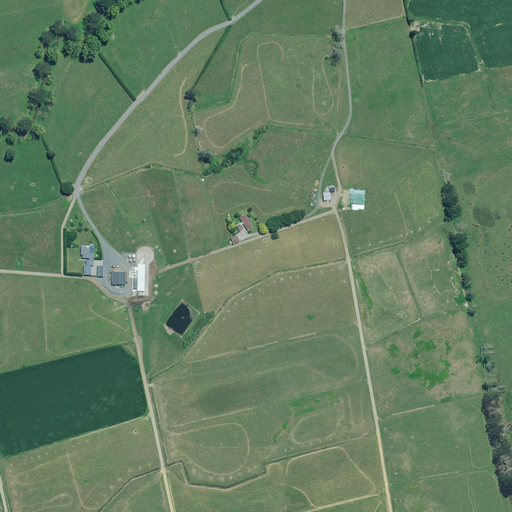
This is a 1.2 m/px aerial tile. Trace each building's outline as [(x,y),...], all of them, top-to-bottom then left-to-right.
[(330,200),(329,193),(322,193),(323,201),(330,200)] [(246,230),(252,226),(245,214),(239,218),(246,230)] [(239,242),(236,236),(230,238),(233,245),(239,242)] [(80,245),(80,255),(82,255),(81,258),(88,258),(88,260),(86,260),(85,265),(83,265),(83,275),(90,275),(91,266),(93,266),(93,253),(89,253),(89,248),(87,248),(87,245),(80,245)] [(145,265),(137,264),(137,267),(134,267),(134,270),(137,271),(137,278),(133,278),(133,289),(137,289),(137,291),(144,291),(145,265)] [(124,285),(125,272),(111,272),(111,285),(124,285)]
